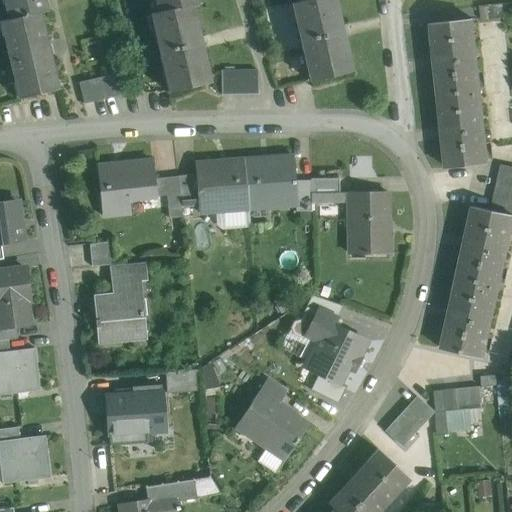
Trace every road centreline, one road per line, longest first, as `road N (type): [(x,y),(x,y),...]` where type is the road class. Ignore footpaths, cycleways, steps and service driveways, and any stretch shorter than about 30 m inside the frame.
road 1 (residential): [(34,136),(305,122),(409,145),(429,191),(434,239),(422,293),(396,360),(346,441),(283,511)]
road 2 (residential): [(34,136),(80,421),(80,511)]
